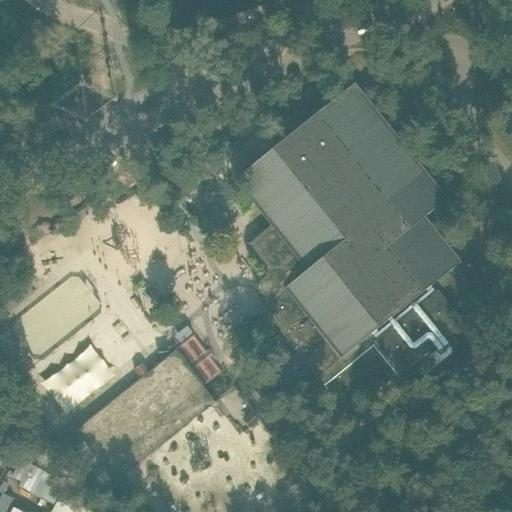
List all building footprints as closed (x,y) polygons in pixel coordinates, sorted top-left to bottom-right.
[(254,287),(263,298),(262,308),(317,377),(307,385),(326,408),(335,401),(345,413),(369,394),(372,398),(463,323),(457,315),(472,303),(448,273),(461,262),(424,218),(447,199),(354,84),(234,181),(271,229),(248,245),(267,268),(265,278),(254,287)] [(470,283),(488,268),(476,253),(458,268),(470,283)] [(295,353),(289,357),(296,367),(303,362),(295,353)] [(263,468),(269,443),(261,432),(244,428),(237,431),(240,420),(224,417),(218,418),(216,427),(211,410),(209,415),(196,420),(200,425),(190,428),(206,451),(207,454),(210,441),(221,433),(226,441),(228,434),(232,446),(228,449),(222,472),(229,469),(234,482),(241,484),(234,489),(247,507),(253,482),(263,485),(271,480),(263,468)] [(20,483),(18,487),(53,505),(61,490),(65,482),(30,464),(20,483)] [(1,495),(0,497),(0,511),(21,511),(13,508),(16,502),(2,495),(1,495)]
